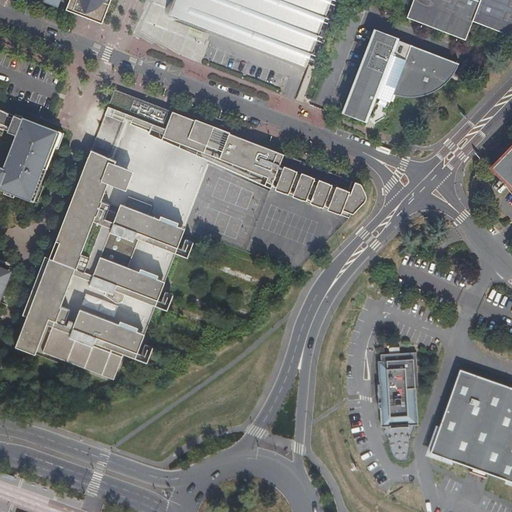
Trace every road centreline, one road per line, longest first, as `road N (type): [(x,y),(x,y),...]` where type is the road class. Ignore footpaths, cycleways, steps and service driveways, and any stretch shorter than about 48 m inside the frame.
road 1 (residential): [(0,13),(391,168)]
road 2 (tertiary): [(297,483),(315,324),(392,216)]
road 3 (tertiary): [(392,216),(323,282),(244,459)]
road 4 (primary): [(195,480),(166,479),(0,426)]
road 5 (primary): [(0,451),(167,511)]
road 6 (tertiary): [(425,182),(511,93)]
